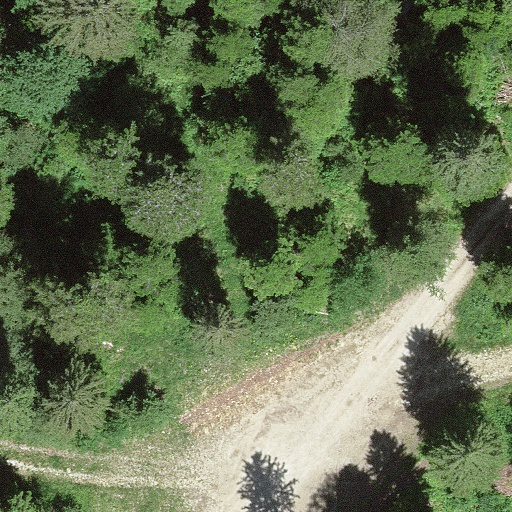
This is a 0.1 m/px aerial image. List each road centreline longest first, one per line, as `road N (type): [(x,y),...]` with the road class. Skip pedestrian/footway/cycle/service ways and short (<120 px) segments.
road 1 (track): [(250,511),(384,348)]
road 2 (track): [(384,348),(511,194)]
road 3 (track): [(384,348),(511,355)]
